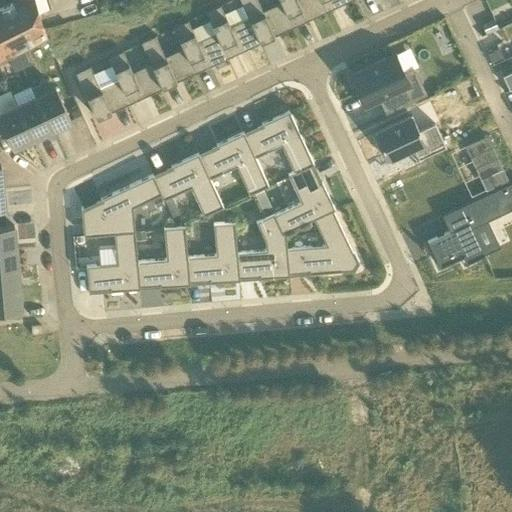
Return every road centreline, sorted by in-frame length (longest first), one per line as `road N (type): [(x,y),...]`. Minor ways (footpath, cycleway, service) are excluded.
road 1 (residential): [(307,68),(391,252),(397,281),(390,295),(376,303),(67,332)]
road 2 (residential): [(67,332),(54,193),(61,181),(307,68)]
road 3 (residential): [(72,392),(357,363)]
road 4 (residential): [(307,68),(454,0)]
road 5 (residential): [(357,363),(511,351)]
road 6 (residential): [(353,511),(357,363)]
